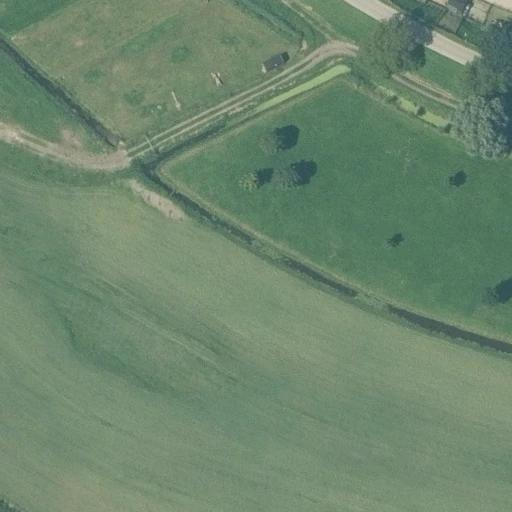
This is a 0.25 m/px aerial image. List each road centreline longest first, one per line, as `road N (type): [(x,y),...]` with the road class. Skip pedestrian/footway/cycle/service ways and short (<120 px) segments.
road 1 (track): [(0,131),(79,161),(125,158),(337,47)]
road 2 (track): [(511,131),(429,99),(337,47),(279,0)]
road 3 (tertiary): [(511,79),(358,0)]
